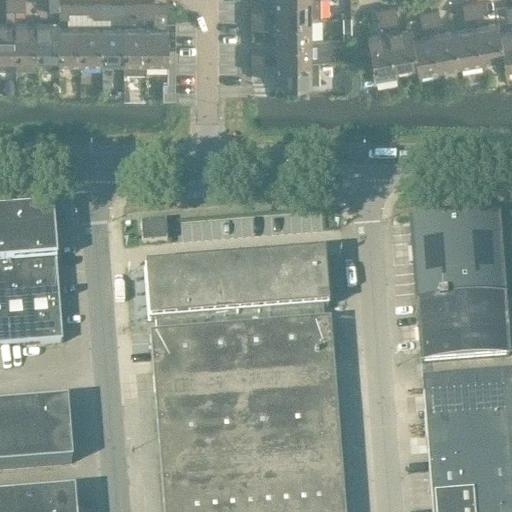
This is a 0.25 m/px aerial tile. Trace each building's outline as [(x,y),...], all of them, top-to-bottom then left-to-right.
[(5,0),(5,9),(15,9),(14,0),(5,0)] [(24,0),(14,0),(15,9),(25,9),(24,0)] [(58,9),(58,5),(58,0),(47,0),(48,9),(58,9)] [(276,2),(277,24),(311,23),(311,2),(276,2)] [(471,3),(473,15),(482,13),(480,2),(471,3)] [(463,17),(473,15),(471,3),(461,5),(463,17)] [(102,16),(102,4),(92,4),(92,16),(102,16)] [(111,4),(102,4),(102,16),(111,16),(111,4)] [(145,16),(145,4),(135,4),(135,16),(145,16)] [(154,4),(145,4),(145,16),(154,16),(154,4)] [(68,5),(58,5),(58,9),(58,16),(68,16),(68,5)] [(384,9),(387,24),(396,23),(393,7),(384,9)] [(250,8),(251,18),(262,18),(262,8),(250,8)] [(15,9),(5,9),(4,9),(4,23),(0,23),(0,58),(15,58),(15,23),(15,9)] [(377,26),(387,24),(384,9),(374,11),(377,26)] [(428,11),(430,22),(440,21),(438,9),(428,11)] [(421,24),(430,22),(428,11),(419,13),(421,24)] [(262,27),(262,18),(251,18),(251,27),(262,27)] [(37,23),(15,23),(15,58),(37,58),(37,23)] [(37,58),(58,58),(58,28),(59,28),(59,23),(37,23),(37,58)] [(312,45),(311,23),(277,24),(277,45),(312,45)] [(497,23),(475,27),(481,61),(502,58),(503,57),(498,33),(499,33),(497,23)] [(481,61),(475,27),(454,31),(460,65),(481,61)] [(58,63),(80,63),(80,28),(59,28),(58,28),(58,58),(58,63)] [(80,63),(102,63),(101,28),(80,28),(80,63)] [(102,63),(123,63),(123,28),(101,28),(102,63)] [(145,28),(123,28),(123,63),(145,63),(145,28)] [(167,28),(145,28),(145,63),(167,62),(167,28)] [(395,67),(415,63),(416,63),(411,38),(412,38),(410,29),(388,32),(395,67)] [(511,30),(499,33),(498,33),(503,57),(502,58),(504,67),(511,65),(511,30)] [(454,31),(433,35),(439,69),(460,65),(454,31)] [(396,76),(395,67),(388,32),(366,36),(375,80),(396,76)] [(433,35),(412,38),(411,38),(416,63),(415,63),(417,73),(439,69),(433,35)] [(312,66),(312,45),(277,45),(277,67),(312,66)] [(251,51),(251,61),(262,61),(262,51),(251,51)] [(262,61),(251,61),(251,71),(262,71),(262,61)] [(319,66),(312,66),(277,67),(277,89),(320,89),(319,66)] [(350,81),(345,86),(345,92),(356,92),(356,81),(350,81)] [(51,211),(0,215),(0,349),(61,345),(51,211)] [(409,227),(415,306),(502,299),(496,220),(497,220),(497,219),(408,226),(408,227),(409,227)] [(141,245),(166,243),(164,223),(140,225),(141,245)] [(270,260),(143,270),(147,324),(154,323),(155,337),(148,338),(162,511),(342,511),(337,445),(328,324),(321,324),(320,310),(327,310),(323,256),(297,258),(296,256),(270,258),(270,260)] [(507,357),(502,299),(415,306),(419,364),(419,365),(508,358),(507,357)] [(511,511),(511,373),(422,380),(420,380),(430,511),(511,511)] [(0,470),(70,465),(66,404),(0,408),(0,470)] [(74,511),(73,494),(0,499),(0,511),(74,511)]
